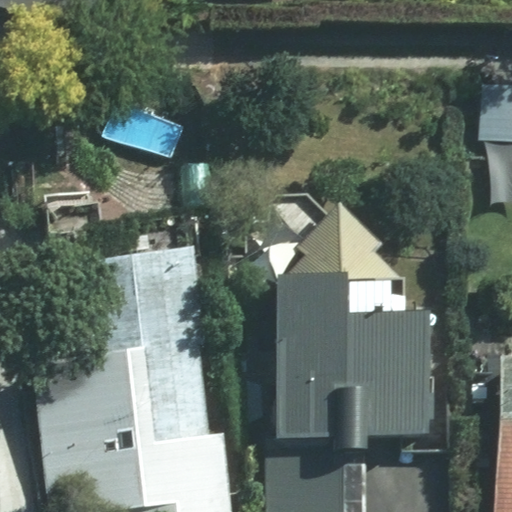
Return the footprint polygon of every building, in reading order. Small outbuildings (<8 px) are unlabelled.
[(105,0),(108,14),(168,4),(167,0),(105,0)] [(511,83),(475,82),(473,141),(511,142),(511,83)] [(84,198),(76,163),(8,181),(17,215),(84,198)] [(53,511),(113,511),(115,511),(114,511),(234,511),(202,245),(23,266),(53,511)] [(374,445),(374,431),(440,432),(441,299),(360,299),(360,272),(286,272),(285,431),(345,431),(345,445),(374,445)] [(511,511),(511,355),(498,511),(511,511)]
